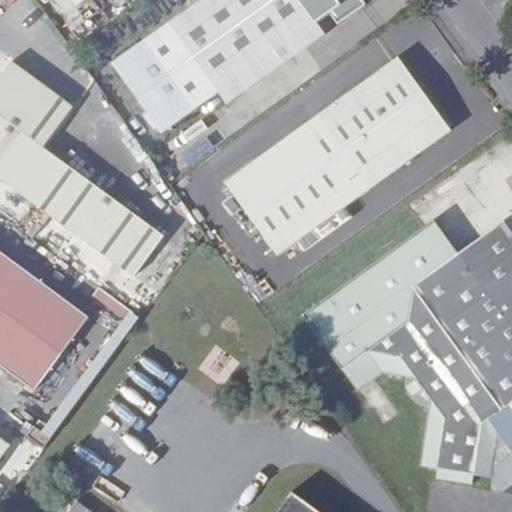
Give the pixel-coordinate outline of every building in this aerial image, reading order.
[(69,0),(80,12),(96,0),(69,0)] [(203,112),(224,98),(319,28),(330,43),(369,15),(357,0),(212,0),(154,42),(203,112)] [(319,28),(224,98),(233,112),(330,43),(319,28)] [(9,59),(0,71),(0,175),(132,272),(163,234),(42,144),(70,103),(9,59)] [(448,135),(396,61),(225,186),(277,259),(448,135)] [(175,87),(126,115),(132,127),(181,98),(175,87)] [(189,160),(214,144),(209,135),(183,150),(189,160)] [(493,469),(511,458),(511,235),(503,222),(456,255),(432,221),(301,315),(358,393),(384,375),(416,382),(429,401),(420,468),(436,470),(472,476),(491,479),(493,469)] [(0,252),(0,364),(33,388),(85,315),(0,252)] [(99,288),(92,297),(117,315),(124,306),(99,288)] [(472,476),(436,470),(435,480),(471,487),(472,476)] [(316,511),(292,493),(278,511),(316,511)] [(93,511),(75,499),(65,511),(93,511)]
